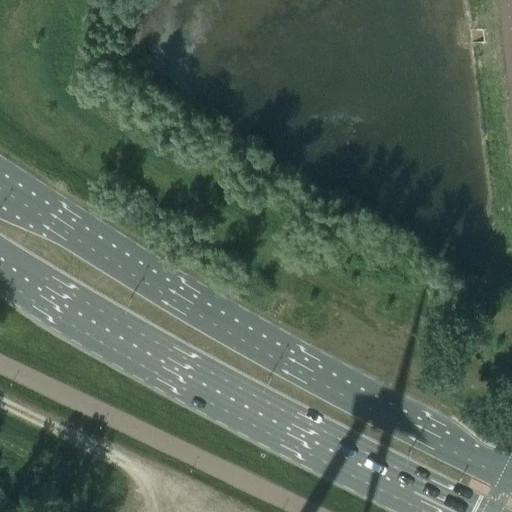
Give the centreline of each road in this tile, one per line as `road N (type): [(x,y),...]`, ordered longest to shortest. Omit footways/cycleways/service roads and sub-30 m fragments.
road 1 (primary): [(511,481),(225,331),(0,189)]
road 2 (primary): [(0,251),(177,354),(440,490)]
road 3 (unclassified): [(306,511),(0,365)]
